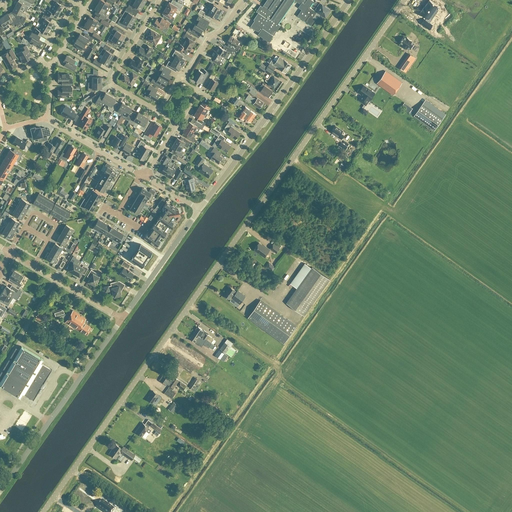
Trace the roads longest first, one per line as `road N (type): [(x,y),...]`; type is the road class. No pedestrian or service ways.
road 1 (tertiary): [(42,511),(404,0)]
road 2 (residential): [(198,208),(347,0)]
road 3 (residential): [(0,489),(123,319)]
road 4 (residential): [(158,112),(113,79),(159,0)]
road 5 (residential): [(123,319),(198,208)]
